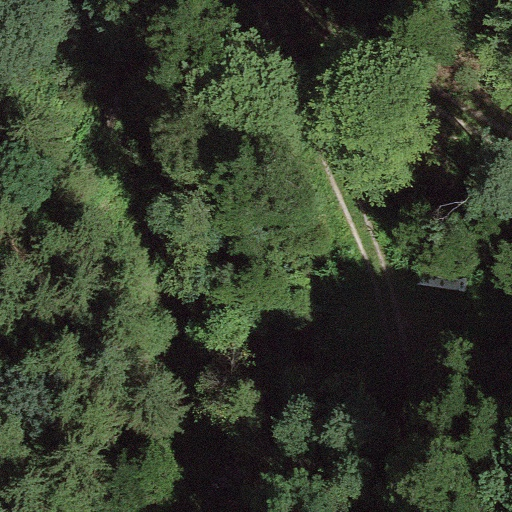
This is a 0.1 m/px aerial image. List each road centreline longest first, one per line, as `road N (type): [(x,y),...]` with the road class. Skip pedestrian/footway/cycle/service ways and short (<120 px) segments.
road 1 (track): [(389,511),(396,328),(262,0)]
road 2 (track): [(302,0),(348,46),(444,110),(511,140)]
